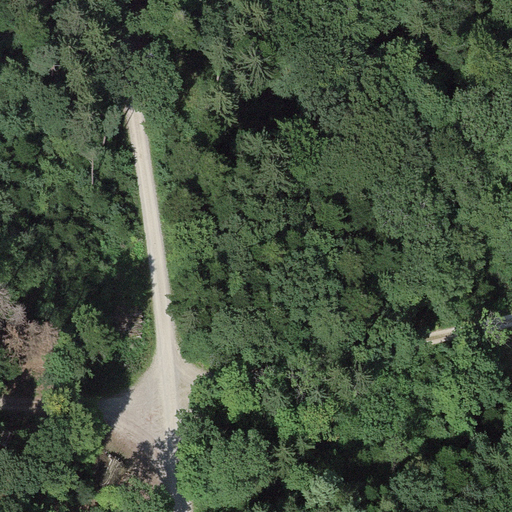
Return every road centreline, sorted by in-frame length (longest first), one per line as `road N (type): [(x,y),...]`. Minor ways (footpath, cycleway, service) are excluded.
road 1 (track): [(511,318),(189,391),(0,404)]
road 2 (track): [(202,511),(136,0)]
